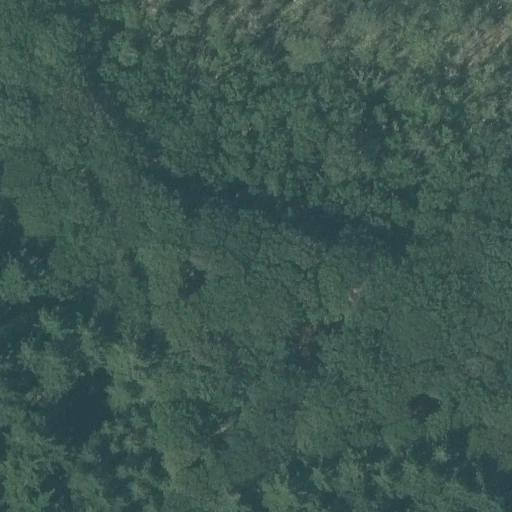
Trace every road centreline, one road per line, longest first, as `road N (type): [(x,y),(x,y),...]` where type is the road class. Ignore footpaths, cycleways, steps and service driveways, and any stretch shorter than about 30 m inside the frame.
road 1 (track): [(511,450),(442,431),(258,449),(218,435),(191,408)]
road 2 (track): [(136,335),(18,144),(0,128)]
